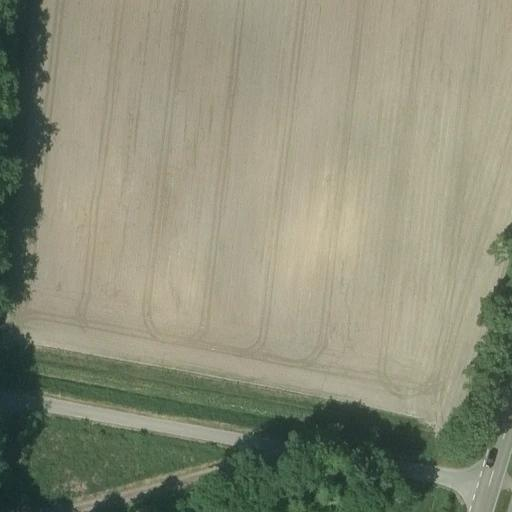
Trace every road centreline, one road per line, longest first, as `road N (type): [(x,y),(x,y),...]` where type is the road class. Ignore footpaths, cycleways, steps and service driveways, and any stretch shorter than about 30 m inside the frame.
road 1 (unclassified): [(485,487),(0,389)]
road 2 (track): [(0,477),(14,496),(101,496),(183,463),(215,427)]
